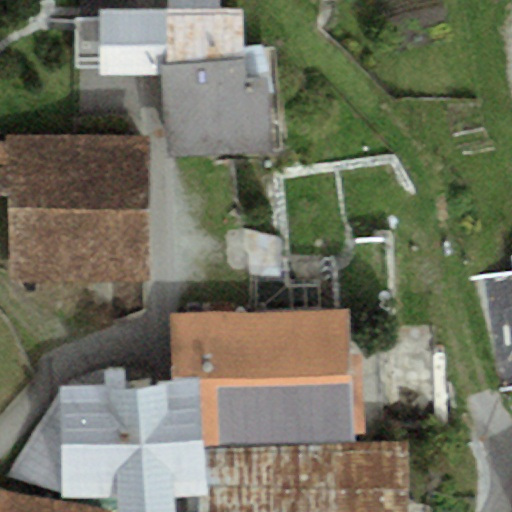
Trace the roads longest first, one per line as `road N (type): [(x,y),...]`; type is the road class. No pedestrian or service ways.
road 1 (track): [(260,0),(367,100),(431,183),(465,356),(511,447)]
road 2 (unclassified): [(170,511),(159,367),(167,247),(154,0)]
road 3 (track): [(0,436),(65,356),(161,341)]
